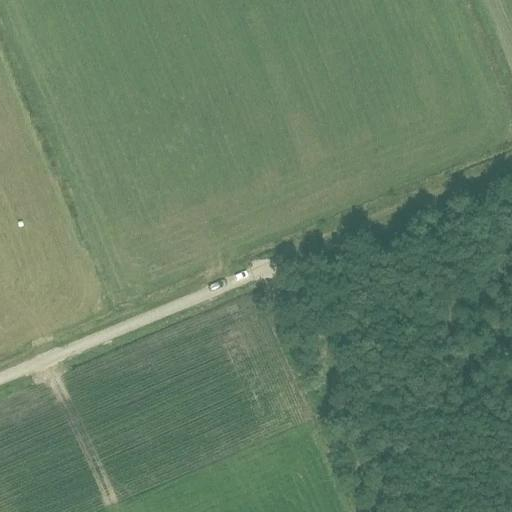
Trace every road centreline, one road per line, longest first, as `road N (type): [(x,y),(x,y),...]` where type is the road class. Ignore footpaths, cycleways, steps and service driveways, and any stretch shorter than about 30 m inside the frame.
road 1 (track): [(251,275),(511,167)]
road 2 (unclassified): [(0,379),(251,275)]
